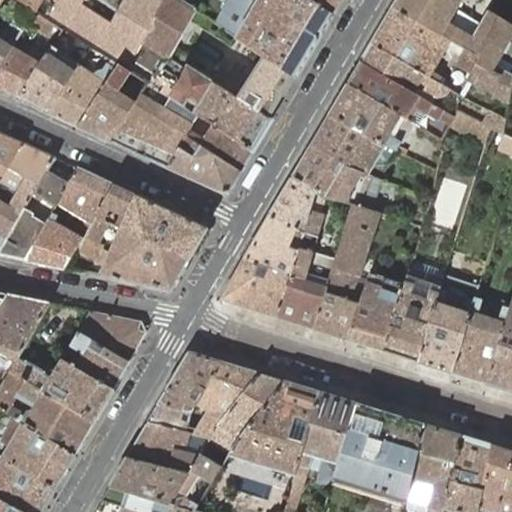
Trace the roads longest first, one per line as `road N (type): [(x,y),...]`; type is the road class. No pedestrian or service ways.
road 1 (residential): [(187,317),(511,422)]
road 2 (residential): [(240,222),(0,111)]
road 3 (tertiary): [(240,222),(370,0)]
road 4 (tertiary): [(70,511),(187,317)]
road 5 (residential): [(187,317),(0,273)]
